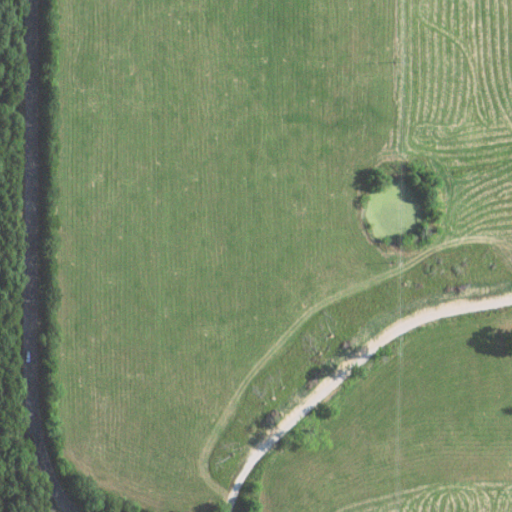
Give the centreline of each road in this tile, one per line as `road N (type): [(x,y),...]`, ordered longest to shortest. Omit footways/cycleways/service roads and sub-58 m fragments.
road 1 (residential): [(71,511),(41,458),(33,412),(30,0)]
road 2 (residential): [(230,511),(266,452),(383,347),(425,322),(511,302)]
